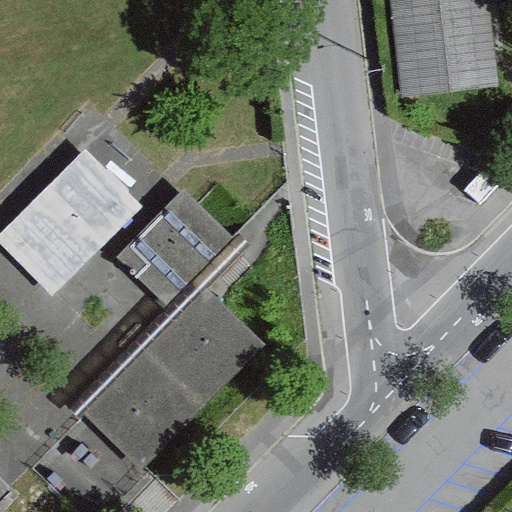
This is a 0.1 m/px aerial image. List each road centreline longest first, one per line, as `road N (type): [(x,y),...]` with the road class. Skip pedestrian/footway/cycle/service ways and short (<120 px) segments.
road 1 (residential): [(381,401),(327,0)]
road 2 (residential): [(381,401),(253,511)]
